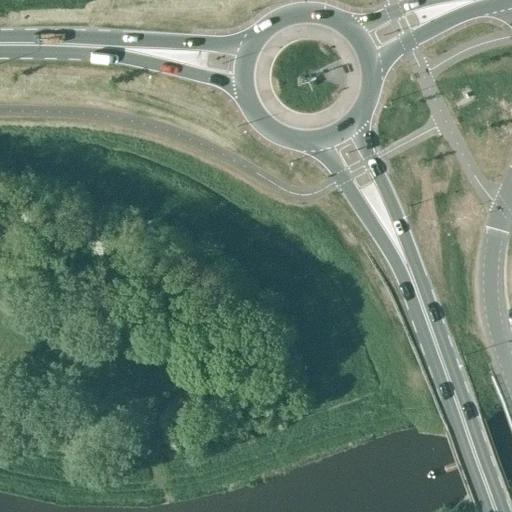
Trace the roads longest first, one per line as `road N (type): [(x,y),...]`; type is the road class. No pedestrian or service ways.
road 1 (primary): [(497,511),(424,313)]
road 2 (primary): [(424,313),(406,243),(353,120)]
road 3 (primary): [(319,139),(424,313)]
road 4 (unclassified): [(511,189),(490,271),(493,325),(511,379)]
road 5 (primary): [(369,67),(506,0)]
road 6 (primary): [(252,43),(114,47)]
road 7 (primary): [(114,47),(244,90)]
